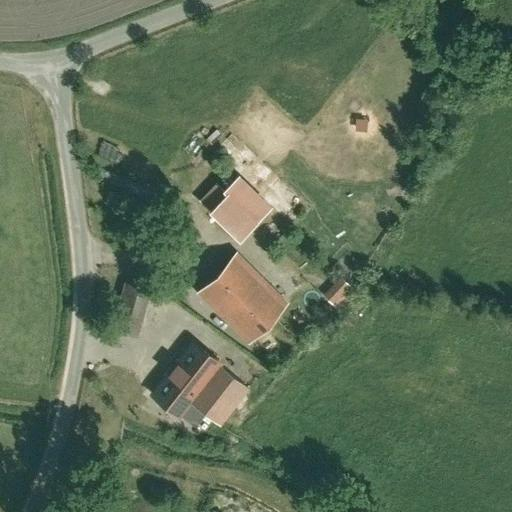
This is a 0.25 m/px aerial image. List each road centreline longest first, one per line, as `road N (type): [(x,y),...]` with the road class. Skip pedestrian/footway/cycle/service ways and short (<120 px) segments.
road 1 (residential): [(50,65),(79,279),(60,423),(32,511)]
road 2 (residential): [(50,65),(218,0)]
